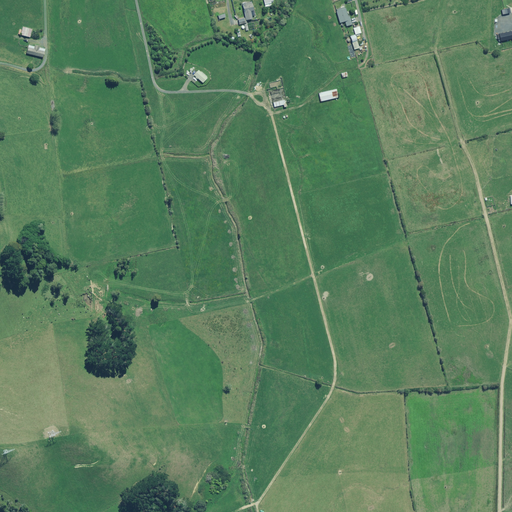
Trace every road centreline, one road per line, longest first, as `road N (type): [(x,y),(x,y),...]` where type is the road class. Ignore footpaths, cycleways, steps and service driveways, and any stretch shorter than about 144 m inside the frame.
road 1 (track): [(499,511),(511,321)]
road 2 (track): [(511,319),(462,142)]
